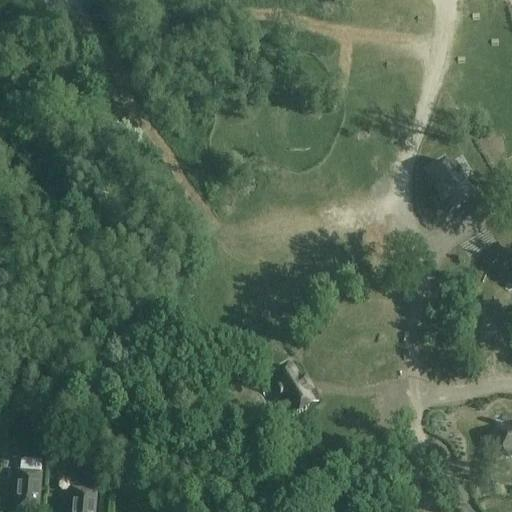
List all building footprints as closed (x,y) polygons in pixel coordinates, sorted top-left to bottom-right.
[(454,182),(446,169),(433,177),(442,192),(434,197),(441,208),(449,204),(454,213),(474,200),(461,178),(454,182)] [(296,373),(273,387),(292,418),(315,404),(296,373)] [(511,425),(502,428),(507,451),(511,450),(511,425)] [(17,474),(14,511),(38,511),(41,476),(17,474)] [(73,492),(70,511),(94,511),(96,494),(73,492)]
